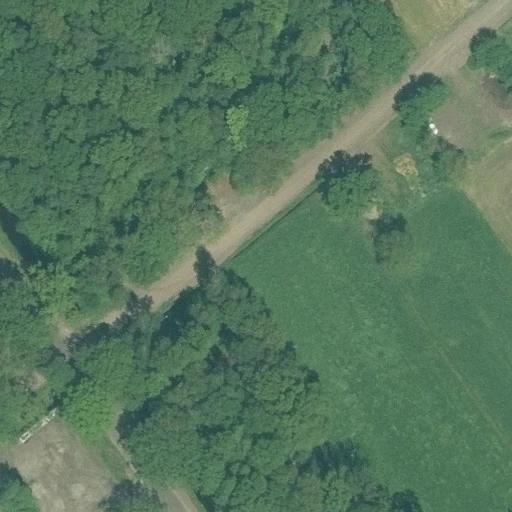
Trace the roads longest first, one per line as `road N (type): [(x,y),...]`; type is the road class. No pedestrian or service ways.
road 1 (track): [(0,414),(506,0)]
road 2 (unclassified): [(176,511),(0,268)]
